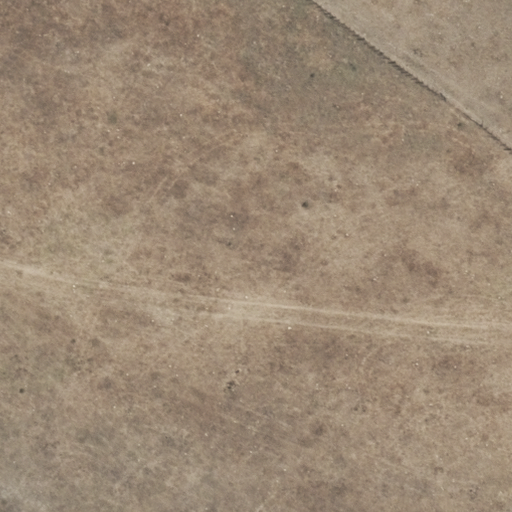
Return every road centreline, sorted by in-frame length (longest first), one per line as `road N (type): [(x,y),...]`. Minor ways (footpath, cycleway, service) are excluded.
road 1 (unknown): [(425,288),(0,22)]
road 2 (unknown): [(425,288),(313,511)]
road 3 (unknown): [(511,181),(425,288)]
